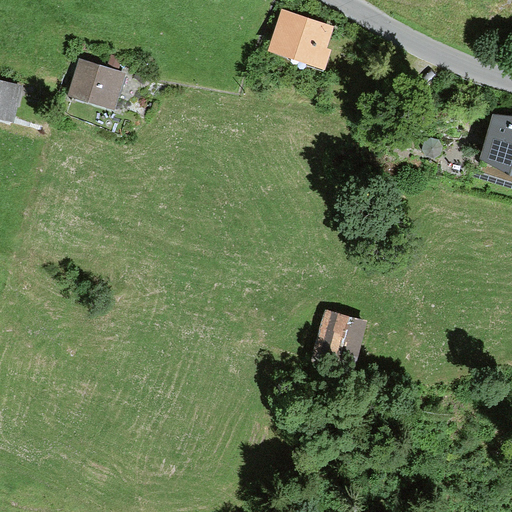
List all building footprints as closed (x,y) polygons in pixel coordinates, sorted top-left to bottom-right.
[(324,76),(332,50),(327,48),(333,31),(280,13),(266,57),(324,76)] [(114,115),(125,76),(78,62),(66,101),(114,115)] [(0,122),(14,125),(22,87),(0,82),(0,122)] [(511,118),(493,113),(479,163),(511,172),(511,118)] [(425,140),(423,148),(427,154),(435,156),(441,153),(443,144),(439,138),(432,136),(425,140)] [(335,374),(350,320),(323,313),(309,367),(335,374)] [(353,379),(368,325),(350,320),(335,374),(353,379)]
